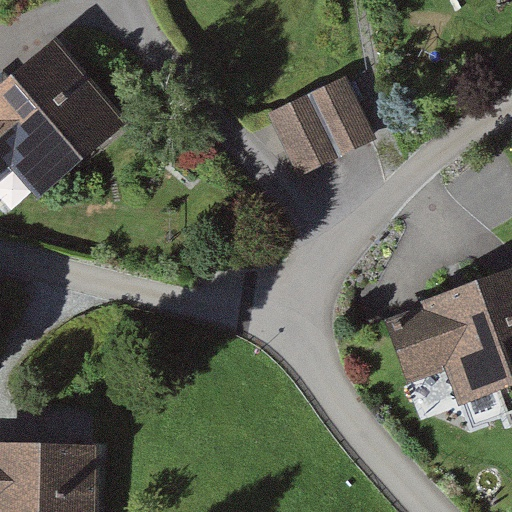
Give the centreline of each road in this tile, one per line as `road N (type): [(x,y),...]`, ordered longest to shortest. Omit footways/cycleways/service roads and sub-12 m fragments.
road 1 (residential): [(0,256),(286,329),(432,511)]
road 2 (unknown): [(345,275),(160,64),(128,0)]
road 3 (unknown): [(308,360),(322,310),(345,275),(420,211),(511,151)]
